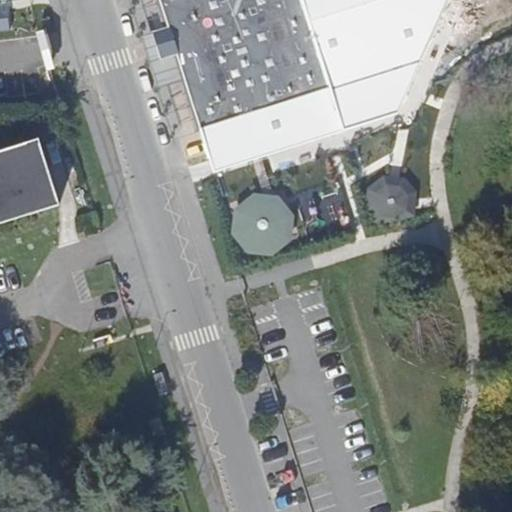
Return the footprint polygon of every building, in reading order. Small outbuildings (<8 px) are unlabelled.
[(257,111),(330,89),(307,18),(308,18),(301,0),(161,0),(203,127),(257,111)] [(331,89),(330,89),(330,90),(435,58),(416,0),(365,0),(308,18),(331,89)] [(429,98),(392,105),(399,149),(437,142),(429,98)] [(0,222),(60,204),(39,137),(0,148),(0,222)] [(239,195),(238,248),(291,249),(292,197),(239,195)] [(162,393),(164,393),(169,391),(163,372),(156,375),(162,393)]
